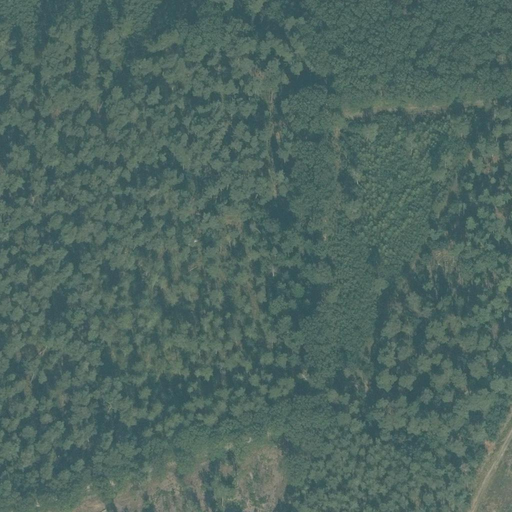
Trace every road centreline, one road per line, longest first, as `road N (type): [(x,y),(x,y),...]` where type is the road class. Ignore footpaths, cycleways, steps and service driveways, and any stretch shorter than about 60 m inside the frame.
road 1 (track): [(313,420),(323,398),(327,0)]
road 2 (track): [(334,414),(502,100),(511,100)]
road 3 (track): [(4,511),(334,414)]
road 4 (track): [(502,100),(326,117)]
